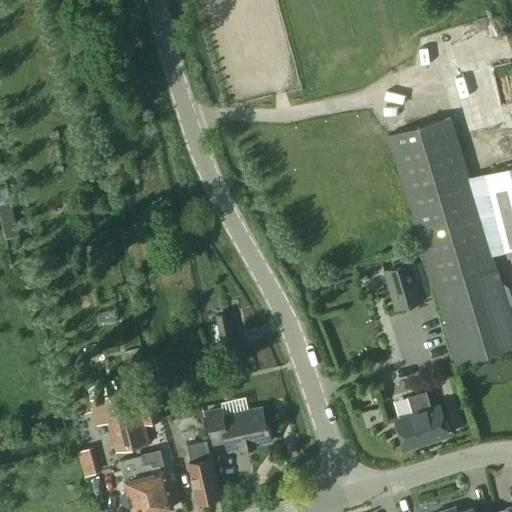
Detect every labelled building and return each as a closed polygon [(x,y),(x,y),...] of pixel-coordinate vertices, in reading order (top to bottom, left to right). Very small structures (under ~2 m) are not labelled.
[(511,311),(452,114),(389,134),(386,134),(456,366),(511,348),(511,311)] [(424,300),(413,261),(384,270),(396,308),(424,300)] [(216,317),(211,318),(216,342),(221,341),(223,349),(237,346),(230,311),(215,314),(216,317)] [(440,405),(432,407),(426,389),(408,395),(413,412),(398,417),(407,446),(449,434),(440,405)] [(150,443),(145,422),(140,403),(139,403),(138,397),(124,400),(125,406),(114,409),(110,394),(90,399),(97,425),(108,422),(115,451),(150,443)] [(140,403),(145,422),(158,419),(153,400),(140,403)] [(263,406),(232,413),(223,414),(222,407),(207,410),(214,441),(227,439),(229,448),(242,446),(242,448),(256,445),(256,443),(273,439),(269,422),(267,423),(263,406)] [(198,500),(201,499),(201,501),(204,503),(208,502),(210,499),(209,497),(221,495),(212,456),(210,456),(206,439),(188,443),(192,461),(189,461),(198,500)] [(141,453),(156,511),(175,506),(165,466),(160,448),(141,453)] [(151,511),(156,511),(141,453),(120,459),(127,490),(123,491),(121,495),(123,503),(127,505),(131,504),(133,511),(151,511)]
